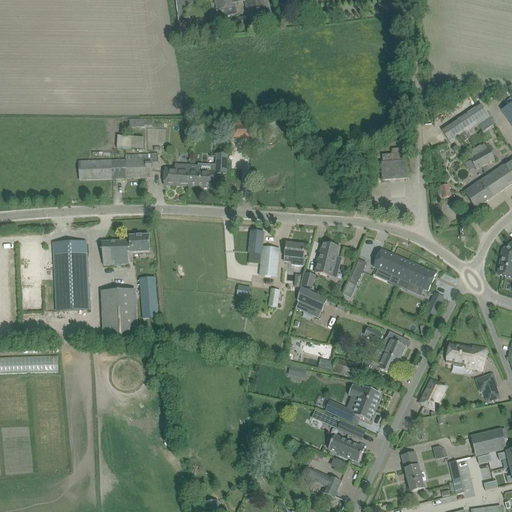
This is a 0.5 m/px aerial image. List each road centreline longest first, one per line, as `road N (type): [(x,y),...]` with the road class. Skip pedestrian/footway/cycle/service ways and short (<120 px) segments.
road 1 (unclassified): [(421,239),(354,221),(159,204),(0,221)]
road 2 (residential): [(355,511),(469,278)]
road 3 (unclassified): [(410,0),(421,239)]
